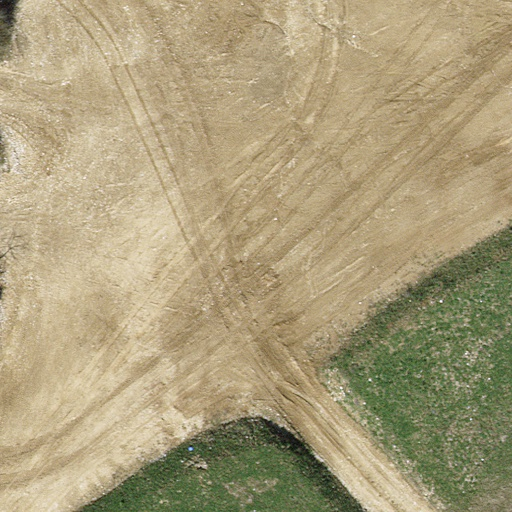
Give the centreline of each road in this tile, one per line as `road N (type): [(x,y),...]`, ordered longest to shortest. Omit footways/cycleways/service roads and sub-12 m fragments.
road 1 (track): [(511,152),(243,324),(9,511)]
road 2 (track): [(243,324),(411,511)]
